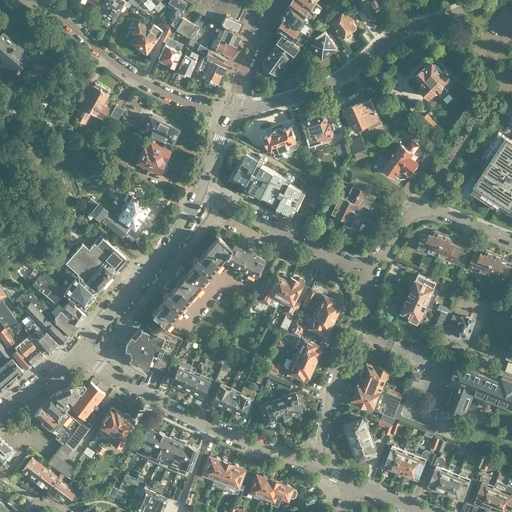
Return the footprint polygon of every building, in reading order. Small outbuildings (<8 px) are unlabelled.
[(104,0),(97,13),(105,17),(106,16),(107,17),(108,18),(109,19),(111,19),(112,20),(118,11),(119,11),(120,9),(123,4),(128,8),(131,3),(127,1),(125,0),(104,0)] [(145,0),(138,7),(147,12),(153,6),(158,12),(165,5),(160,0),(145,0)] [(183,0),(169,0),(168,2),(177,8),(169,24),(176,28),(182,17),(180,16),(183,11),(186,13),(191,4),(187,2),(183,0)] [(195,24),(199,26),(201,27),(207,16),(221,23),(239,31),(243,21),(238,19),(246,0),(187,0),(197,5),(195,10),(201,13),(195,24)] [(299,0),(292,0),(290,4),(318,25),(312,21),(318,14),(299,0)] [(317,1),(314,0),(299,0),(318,14),(323,6),(317,1)] [(360,0),(368,11),(365,13),(369,19),(372,17),(373,19),(385,11),(376,0),(360,0)] [(290,4),(283,16),(285,18),(286,18),(298,27),(300,29),(309,34),(310,35),(317,25),(290,4)] [(330,14),(326,19),(328,22),(331,20),(343,37),(345,35),(348,39),(354,35),(351,31),(357,27),(353,21),(355,19),(348,8),(346,10),(334,18),(330,14)] [(183,16),(182,17),(176,28),(189,36),(195,24),(183,16)] [(285,18),(278,27),(302,45),(310,35),(309,34),(300,29),(298,27),(286,18),(285,18)] [(220,37),(225,40),(236,45),(241,34),(229,29),(224,27),(223,28),(208,19),(203,28),(220,37)] [(309,47),(309,48),(310,50),(311,51),(312,52),(314,52),(315,52),(317,50),(323,58),(338,47),(327,31),(333,28),(328,22),(326,19),(315,37),(316,39),(311,42),(312,43),(310,45),(309,47)] [(130,30),(126,36),(133,41),(132,43),(138,46),(139,45),(147,51),(162,29),(151,21),(148,26),(139,20),(131,31),(130,30)] [(160,39),(166,41),(168,37),(172,27),(166,25),(160,39)] [(199,26),(191,38),(214,51),(215,48),(230,55),(231,55),(236,45),(225,40),(220,37),(203,28),(201,27),(199,26)] [(0,62),(0,64),(13,76),(28,59),(14,47),(17,44),(3,32),(0,35),(0,57),(3,59),(0,62)] [(277,44),(293,56),(301,46),(284,34),(277,44)] [(168,37),(158,58),(166,62),(167,65),(171,66),(173,65),(174,66),(181,50),(183,44),(168,37)] [(204,56),(226,66),(229,59),(191,38),(190,37),(185,47),(188,48),(198,53),(204,56)] [(293,56),(277,44),(269,54),(268,54),(264,59),(264,61),(264,62),(266,63),(265,65),(265,70),(273,75),(277,74),(278,73),(280,74),(282,72),(283,73),(287,68),(285,67),(293,56)] [(198,53),(188,48),(185,53),(186,54),(179,68),(180,68),(179,72),(184,74),(186,71),(190,73),(196,58),(198,53)] [(201,63),(223,72),(226,66),(204,56),(201,63)] [(421,87),(431,98),(437,92),(438,93),(440,92),(443,88),(445,86),(444,85),(451,79),(448,76),(450,75),(445,70),(443,71),(433,61),(427,68),(425,66),(416,75),(424,84),(421,87)] [(223,72),(201,63),(197,72),(210,78),(209,82),(215,85),(217,81),(221,72),(223,73),(223,72)] [(75,117),(85,123),(91,112),(101,117),(107,106),(102,103),(107,93),(109,90),(96,82),(94,86),(93,86),(75,117)] [(352,116),(357,129),(367,124),(369,129),(382,123),(380,119),(382,118),(378,111),(377,111),(376,110),(377,110),(371,98),(371,97),(359,102),(358,101),(350,105),(348,107),(349,110),(348,111),(350,117),(352,116)] [(24,117),(42,122),(43,117),(42,117),(47,104),(31,98),(24,117)] [(111,115),(118,119),(123,109),(116,105),(111,115)] [(326,113),(303,120),(311,144),(309,145),(309,146),(310,147),(311,148),(312,149),(313,149),(315,148),(314,143),(323,140),(323,139),(335,135),(334,129),(335,129),(333,122),(331,123),(330,122),(328,122),(326,113)] [(121,121),(121,123),(142,132),(150,135),(150,133),(163,139),(164,137),(167,139),(173,141),(179,128),(162,121),(162,119),(152,114),(152,116),(149,115),(143,129),(139,127),(140,124),(124,116),(121,121)] [(429,129),(435,134),(442,127),(428,114),(423,119),(431,127),(429,129)] [(269,148),(270,147),(272,151),(274,150),(276,155),(279,157),(280,156),(281,159),(286,157),(284,149),(290,147),(289,145),(298,141),(296,137),(297,137),(292,126),(283,130),(282,128),(280,127),(275,129),(274,131),(274,133),(265,136),(269,148)] [(491,161),(471,192),(498,209),(500,206),(502,202),(511,208),(511,140),(499,132),(489,146),(483,156),(491,161)] [(366,148),(362,136),(350,140),(354,152),(366,148)] [(351,151),(348,139),(340,142),(341,145),(336,147),(338,154),(344,153),(351,151)] [(412,139),(406,146),(401,142),(383,167),(395,176),(396,176),(400,178),(400,179),(407,178),(410,173),(410,174),(419,162),(416,160),(419,156),(415,153),(421,145),(412,139)] [(135,161),(159,172),(160,170),(163,171),(166,170),(168,166),(167,163),(164,162),(165,159),(169,158),(171,154),(169,150),(170,149),(149,140),(147,145),(143,143),(135,161)] [(240,157),(234,169),(237,171),(234,177),(251,185),(249,188),(279,203),(277,206),(291,213),(303,189),(290,182),(291,180),(292,180),(293,180),(294,179),(295,179),(295,178),(295,177),(295,176),(294,175),(287,172),(285,176),(262,164),(263,162),(264,162),(265,162),(266,161),(267,161),(267,160),(267,159),(267,158),(266,157),(259,154),(257,157),(247,152),(243,159),(240,157)] [(107,164),(124,171),(129,162),(111,154),(107,164)] [(73,187),(66,184),(63,193),(70,196),(73,187)] [(344,225),(362,189),(353,185),(347,198),(341,195),(332,213),(338,216),(337,219),(345,223),(344,225)] [(362,189),(344,225),(350,228),(351,226),(359,230),(366,216),(360,213),(364,205),(374,210),(377,204),(374,202),(377,196),(362,189)] [(115,215),(108,225),(122,236),(131,225),(135,228),(150,207),(132,195),(131,196),(128,193),(122,201),(124,203),(120,208),(122,209),(117,216),(115,215)] [(102,220),(108,225),(115,215),(108,209),(98,201),(97,203),(91,198),(85,206),(91,211),(90,212),(99,220),(100,219),(102,221),(102,220)] [(88,235),(91,238),(99,229),(96,226),(88,235)] [(417,248),(437,256),(446,234),(436,230),(434,230),(433,231),(431,232),(430,234),(429,236),(423,233),(419,235),(415,244),(417,248)] [(83,242),(66,261),(73,268),(78,272),(98,290),(111,274),(111,273),(116,268),(116,269),(126,257),(101,235),(100,236),(96,233),(86,245),(83,242)] [(446,234),(437,256),(455,262),(460,247),(459,248),(454,246),(455,243),(456,241),(455,239),(454,238),(453,237),(446,234)] [(264,259),(253,254),(250,253),(251,250),(247,248),(246,250),(233,244),(230,248),(217,236),(198,258),(195,257),(191,261),(193,264),(169,293),(166,292),(162,297),(164,299),(151,314),(168,328),(226,260),(256,275),(264,259)] [(469,268),(486,274),(495,253),(487,250),(485,255),(481,253),(480,257),(474,255),(475,253),(474,253),(469,268)] [(495,253),(486,274),(505,282),(511,267),(510,267),(510,268),(504,266),(506,263),(502,261),(504,256),(495,253)] [(28,277),(33,280),(40,271),(35,267),(28,277)] [(60,285),(59,288),(85,307),(98,290),(78,272),(73,268),(68,275),(73,279),(65,289),(60,285)] [(39,275),(32,283),(55,302),(62,294),(63,292),(40,273),(39,275)] [(413,286),(408,296),(427,304),(432,306),(439,291),(434,289),(434,288),(436,283),(418,274),(415,281),(414,281),(412,285),(413,286)] [(258,292),(253,302),(256,304),(258,300),(268,305),(268,304),(275,307),(278,303),(290,278),(283,275),(282,277),(277,275),(270,289),(264,286),(261,294),(258,292)] [(3,283),(15,294),(21,287),(9,276),(3,283)] [(290,278),(278,303),(285,307),(282,312),(286,314),(281,325),(287,328),(299,304),(294,301),(303,283),(291,277),(290,278)] [(0,287),(0,320),(6,328),(9,325),(17,320),(3,299),(8,296),(0,287)] [(305,300),(307,301),(310,303),(315,291),(310,289),(305,300)] [(47,315),(50,312),(50,311),(31,292),(28,292),(18,303),(20,305),(23,308),(23,309),(34,320),(37,323),(59,344),(60,344),(69,336),(50,318),(47,315)] [(317,306),(336,314),(341,303),(323,294),(317,306)] [(427,304),(408,296),(404,305),(403,306),(401,309),(402,310),(401,312),(411,316),(408,320),(417,324),(419,320),(420,320),(422,314),(425,316),(427,310),(425,309),(427,304)] [(50,318),(69,336),(70,335),(79,324),(86,313),(75,305),(69,300),(55,316),(50,312),(47,315),(50,318)] [(439,304),(438,308),(447,313),(449,309),(439,304)] [(336,314),(317,306),(313,317),(331,325),(336,314)] [(441,310),(434,327),(440,329),(447,313),(441,310)] [(454,314),(452,320),(460,323),(455,335),(461,337),(462,335),(468,337),(475,319),(466,316),(466,318),(454,314)] [(331,325),(313,317),(308,328),(326,336),(331,325)] [(37,323),(34,320),(25,328),(37,343),(39,342),(48,353),(59,344),(37,323)] [(292,327),(301,332),(304,326),(294,321),(292,327)] [(149,363),(167,370),(183,337),(155,327),(153,331),(150,333),(138,328),(132,335),(128,342),(126,350),(130,359),(147,369),(149,363)] [(301,332),(292,327),(289,333),(299,337),(301,332)] [(32,363),(18,346),(5,330),(0,333),(0,336),(8,347),(11,345),(15,350),(12,353),(25,369),(32,363)] [(18,346),(32,363),(34,365),(46,355),(38,346),(37,347),(29,337),(18,346)] [(181,347),(187,350),(191,341),(186,338),(181,347)] [(297,350),(316,358),(322,347),(303,338),(297,350)] [(0,389),(1,390),(23,371),(12,357),(0,341),(0,389)] [(292,361),(311,369),(316,358),(297,350),(292,361)] [(216,361),(222,364),(226,354),(221,352),(216,361)] [(226,354),(222,364),(220,368),(225,370),(232,357),(226,354)] [(181,388),(189,370),(191,366),(181,361),(180,362),(177,361),(173,370),(176,371),(171,382),(174,384),(174,385),(181,388)] [(311,369),(292,361),(287,372),(306,381),(311,369)] [(266,372),(272,375),(277,376),(278,373),(281,366),(270,362),(267,368),(267,369),(267,370),(261,368),(256,381),(261,384),(266,372)] [(456,362),(448,382),(453,384),(444,407),(464,415),(474,392),(511,407),(511,380),(502,376),(500,380),(456,362)] [(359,382),(381,390),(383,386),(384,385),(386,381),(385,379),(389,371),(378,367),(378,368),(366,363),(359,382)] [(181,388),(191,392),(199,374),(189,370),(181,388)] [(266,372),(261,384),(268,386),(270,381),(272,375),(266,372)] [(414,381),(414,380),(418,382),(420,376),(412,372),(410,377),(409,378),(414,381)] [(199,374),(191,392),(197,395),(198,394),(201,396),(209,379),(199,374)] [(280,377),(277,376),(272,375),(270,381),(278,383),(280,377)] [(280,377),(278,383),(289,388),(291,382),(280,377)] [(79,393),(65,410),(80,423),(89,413),(91,411),(105,393),(90,381),(86,386),(80,394),(79,393)] [(394,424),(395,421),(396,418),(394,417),(401,398),(381,390),(359,382),(351,401),(381,412),(379,418),(380,419),(388,422),(394,424)] [(49,397),(65,410),(79,393),(80,394),(86,386),(83,383),(75,384),(67,386),(53,392),(49,397)] [(215,403),(222,406),(230,388),(220,383),(212,400),(216,402),(215,403)] [(222,406),(232,411),(240,392),(230,388),(222,406)] [(240,392),(232,411),(239,414),(240,412),(243,414),(253,392),(248,390),(247,395),(240,392)] [(282,396),(282,398),(288,414),(300,410),(294,392),(282,396)] [(65,410),(49,397),(42,406),(73,433),(80,423),(65,410)] [(282,398),(271,402),(277,420),(289,416),(288,414),(282,398)] [(277,420),(271,402),(271,400),(263,403),(263,404),(259,406),(266,424),(277,420)] [(73,433),(42,406),(33,415),(56,434),(53,438),(62,445),(64,444),(65,443),(73,433)] [(99,426),(110,433),(122,413),(111,406),(99,426)] [(73,433),(65,443),(73,449),(92,425),(89,422),(95,414),(91,411),(89,413),(80,423),(73,433)] [(122,413),(110,433),(115,436),(112,442),(120,447),(135,421),(122,413)] [(345,425),(350,437),(368,430),(363,418),(345,425)] [(378,424),(386,428),(388,422),(380,419),(378,424)] [(394,424),(391,431),(397,433),(401,423),(395,421),(394,424)] [(390,434),(391,431),(394,424),(388,422),(386,428),(384,432),(390,434)] [(148,427),(136,451),(148,457),(159,431),(158,432),(148,427)] [(368,430),(350,437),(354,448),(372,441),(368,430)] [(148,457),(147,459),(155,462),(157,463),(169,437),(164,435),(164,434),(159,431),(148,457)] [(432,447),(437,449),(441,437),(436,435),(432,447)] [(12,448),(0,438),(0,437),(0,463),(5,458),(9,461),(14,452),(11,450),(12,448)] [(169,437),(157,463),(166,467),(179,439),(174,437),(173,438),(169,437)] [(441,437),(437,449),(443,451),(446,441),(441,439),(442,437),(441,437)] [(179,439),(166,467),(177,472),(187,445),(184,444),(184,442),(179,439)] [(372,441),(354,448),(359,460),(377,454),(372,441)] [(177,472),(187,476),(198,448),(187,444),(187,445),(177,472)] [(392,445),(384,466),(395,470),(403,450),(392,445)] [(403,450),(395,470),(407,474),(415,455),(415,454),(409,452),(403,450)] [(415,455),(407,474),(418,479),(426,459),(430,460),(432,455),(430,452),(426,450),(423,451),(422,455),(416,453),(415,455)] [(476,465),(482,467),(486,457),(480,455),(476,465)] [(201,475),(214,480),(221,460),(209,456),(201,475)] [(429,486),(440,490),(448,470),(442,467),(444,461),(443,458),(440,457),(437,458),(434,465),(436,466),(429,486)] [(486,457),(482,467),(488,469),(492,459),(486,457)] [(21,471),(38,483),(48,470),(31,458),(21,471)] [(214,480),(224,484),(232,464),(221,460),(214,480)] [(232,464),(224,484),(237,489),(244,469),(232,464)] [(38,483),(47,490),(57,477),(48,470),(38,483)] [(440,490),(451,495),(460,473),(458,477),(452,474),(453,472),(448,470),(440,490)] [(460,473),(451,495),(463,499),(471,479),(466,477),(467,475),(460,473)] [(248,493),(260,498),(268,478),(255,474),(248,493)] [(480,488),(475,501),(486,506),(493,488),(487,485),(490,478),(482,475),(477,486),(480,488)] [(57,477),(47,490),(58,498),(68,485),(57,477)] [(260,498),(272,502),(279,483),(268,478),(260,498)] [(493,488),(486,506),(498,510),(505,490),(501,488),(503,485),(496,482),(494,488),(493,488)] [(279,483),(272,502),(276,504),(279,497),(288,500),(289,496),(292,497),(295,496),(297,491),(296,489),(279,483)] [(68,485),(58,498),(66,504),(76,491),(68,485)] [(505,490),(498,510),(502,511),(510,511),(511,507),(511,486),(508,485),(505,490)] [(112,486),(109,494),(115,496),(116,493),(118,489),(112,486)] [(144,488),(140,498),(163,508),(167,498),(144,488)] [(184,504),(190,506),(191,503),(195,493),(189,491),(184,504)] [(140,498),(135,509),(142,511),(161,511),(163,508),(140,498)] [(191,503),(190,506),(200,510),(203,503),(194,500),(192,503),(191,503)] [(0,511),(8,511),(9,511),(0,502),(0,511)] [(310,511),(311,511),(309,511),(293,511),(297,509),(295,503),(284,507),(281,511),(310,511)]
